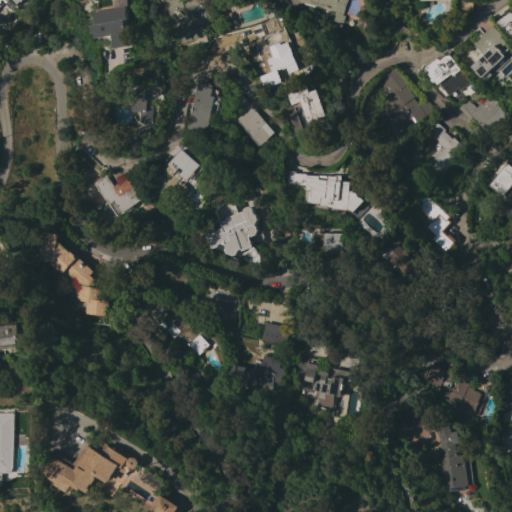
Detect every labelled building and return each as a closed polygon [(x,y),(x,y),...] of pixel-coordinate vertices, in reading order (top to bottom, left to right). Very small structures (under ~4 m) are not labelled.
[(180,0),(183,10),(168,14),(164,0),(180,0)] [(185,12),(183,3),(193,0),(211,0),(217,19),(196,26),(199,38),(177,45),(169,17),(185,12)] [(348,0),(344,16),(347,16),(345,23),(342,22),(341,22),(333,20),(336,11),(301,0),(348,0)] [(472,0),(472,11),(464,11),(464,0),(472,0)] [(127,30),(129,37),(131,37),(132,44),(129,44),(130,45),(117,48),(115,35),(97,38),(96,33),(93,33),(93,32),(92,32),(91,27),(92,27),(92,25),(98,24),(95,9),(125,4),(126,7),(129,19),(129,18),(132,30),(127,30)] [(272,10),(275,16),(269,18),(267,12),(272,10)] [(511,39),(495,22),(509,12),(511,14),(511,39)] [(261,24),(281,15),(286,26),(265,35),(261,24)] [(373,23),(366,28),(362,24),(367,20),(368,22),(370,20),(373,23)] [(502,35),(501,36),(511,48),(507,54),(510,56),(502,63),(503,64),(493,74),(493,75),(487,81),(472,66),(479,60),(476,57),(480,54),(473,47),(475,46),(473,44),(492,25),(502,35)] [(265,51),(270,49),(269,47),(280,42),(281,44),(288,41),(301,69),(291,74),(288,66),(274,72),(265,51)] [(460,90),(458,88),(448,95),(439,83),(437,85),(434,81),(433,83),(430,79),(431,78),(425,70),(425,69),(425,68),(433,61),(438,60),(439,59),(440,60),(447,55),(448,55),(449,55),(451,57),(461,69),(462,69),(472,81),(460,90)] [(415,124),(411,118),(405,122),(406,123),(400,128),(394,119),(398,115),(383,96),(387,94),(381,85),(385,83),(382,79),(395,69),(406,85),(405,85),(413,97),(413,98),(418,105),(426,99),(434,109),(430,112),(415,124)] [(197,83),(212,86),(210,96),(214,96),(206,132),(187,128),(197,83)] [(328,117),(311,123),(302,101),(293,104),(289,94),(309,86),(311,92),(318,89),(328,117)] [(134,101),(131,101),(131,87),(145,87),(146,99),(149,99),(149,105),(155,105),(155,121),(143,122),(143,115),(141,115),(141,111),(135,112),(134,101)] [(274,133),(258,147),(235,122),(237,120),(236,119),(240,116),(232,106),(237,101),(235,99),(241,94),(264,121),(274,133)] [(471,103),(475,107),(482,102),(484,101),(485,101),(496,100),(496,101),(496,100),(497,103),(496,103),(503,112),(505,110),(508,113),(504,117),(503,116),(485,132),(471,117),(468,120),(458,108),(461,105),(468,99),(471,103)] [(442,148),(435,141),(432,144),(422,135),(435,121),(445,130),(443,131),(451,139),(453,137),(464,148),(437,177),(426,166),(442,148)] [(192,152),(187,147),(190,144),(195,148),(192,152)] [(205,168),(192,182),(190,180),(186,184),(192,189),(185,197),(178,191),(172,198),(164,190),(169,184),(168,183),(171,179),(172,180),(175,177),(171,173),(168,176),(167,175),(167,176),(161,171),(169,163),(170,164),(183,149),(205,168)] [(506,163),(511,167),(511,208),(498,216),(494,205),(508,199),(510,195),(508,189),(502,196),(488,185),(506,163)] [(288,184),(289,171),(296,171),(295,173),(307,174),(307,175),(319,176),(319,175),(335,176),(335,175),(342,176),(341,181),(350,182),(350,191),(355,191),(365,201),(354,212),(351,210),(332,209),(332,207),(319,206),(320,204),(307,203),(308,190),(305,190),(306,185),(288,184)] [(129,177),(135,186),(136,185),(138,188),(139,187),(143,191),(141,193),(145,199),(120,216),(96,183),(108,174),(117,186),(129,177)] [(445,251),(432,239),(434,235),(425,227),(431,221),(417,207),(421,203),(417,198),(422,192),(445,213),(446,213),(449,216),(446,220),(449,222),(441,231),(446,236),(448,234),(455,241),(453,243),(445,251)] [(237,254),(234,256),(227,253),(225,251),(218,248),(218,246),(214,248),(213,247),(212,247),(207,234),(222,228),(219,223),(226,221),(225,218),(251,208),(253,214),(255,215),(257,219),(257,222),(254,225),(256,226),(258,230),(256,234),(252,236),(250,235),(249,237),(253,246),(242,251),(242,249),(239,249),(237,254)] [(38,260),(40,246),(39,245),(41,232),(56,234),(55,240),(69,252),(70,251),(93,271),(90,275),(94,279),(94,287),(102,287),(101,300),(109,301),(107,316),(85,314),(86,302),(76,300),(77,286),(62,273),(61,274),(49,263),(49,262),(38,260)] [(342,253),(322,253),(323,248),(313,248),(313,233),(342,234),(342,253)] [(392,249),(397,243),(404,250),(405,250),(409,254),(409,255),(419,265),(408,276),(398,266),(395,268),(383,255),(390,247),(392,249)] [(159,304),(167,314),(161,320),(160,319),(156,323),(148,314),(159,304)] [(196,331),(198,329),(203,333),(200,335),(209,345),(197,356),(180,336),(177,338),(175,336),(172,338),(165,330),(181,314),(196,331)] [(160,320),(166,327),(160,332),(154,325),(160,320)] [(265,323),(289,327),(286,344),(262,340),(265,323)] [(0,325),(17,324),(20,346),(0,348),(0,325)] [(255,369),(256,363),(263,364),(264,356),(282,359),(280,367),(285,368),(282,383),(274,382),(273,387),(260,384),(260,386),(255,385),(255,389),(227,384),(231,365),(255,369)] [(300,358),(309,360),(310,358),(319,360),(315,378),(321,379),(322,375),(320,375),(321,371),(330,373),(329,378),(332,379),(333,377),(334,372),(333,371),(334,368),(353,372),(350,384),(344,383),(344,384),(345,384),(343,390),(341,397),(338,396),(332,412),(315,409),(318,397),(300,393),(302,386),(304,386),(306,375),(296,373),(300,358)] [(425,379),(423,378),(425,374),(418,372),(422,360),(429,363),(433,365),(432,366),(454,373),(453,378),(470,383),(468,387),(473,388),(473,390),(479,392),(479,393),(481,394),(475,411),(449,403),(451,398),(438,393),(440,387),(437,386),(438,384),(427,381),(427,380),(425,379)] [(204,373),(208,378),(202,382),(199,377),(204,373)] [(0,472),(0,406),(19,406),(20,468),(19,468),(19,472),(0,472)] [(511,423),(504,425),(501,413),(511,409),(511,423)] [(469,453),(473,484),(465,485),(465,490),(449,492),(448,489),(444,490),(439,458),(442,458),(440,443),(435,427),(449,423),(452,433),(458,431),(461,442),(456,444),(457,455),(469,453)] [(511,466),(510,467),(499,434),(508,432),(506,426),(511,424),(511,466)] [(101,478),(91,494),(83,489),(82,490),(75,485),(70,492),(58,484),(59,482),(46,474),(60,452),(76,463),(88,444),(94,448),(96,445),(103,450),(107,444),(130,459),(132,457),(137,458),(140,462),(139,466),(136,469),(131,468),(127,474),(119,468),(109,483),(101,478)] [(162,494),(181,507),(177,511),(158,511),(153,509),(162,494)]
